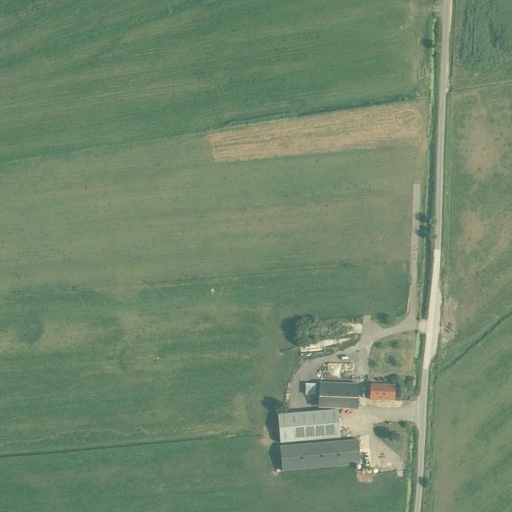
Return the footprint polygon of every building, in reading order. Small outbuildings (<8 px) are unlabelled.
[(315,394),(316,383),(306,383),(306,394),(315,394)] [(357,405),(358,384),(319,383),(318,404),(357,405)] [(394,400),(395,385),(370,385),(370,399),(394,400)] [(337,409),(277,414),(279,443),(339,437),(337,409)] [(279,447),(281,471),(359,464),(357,440),(279,447)]
